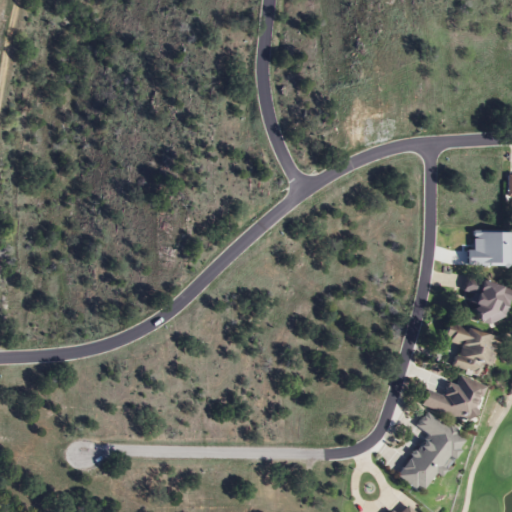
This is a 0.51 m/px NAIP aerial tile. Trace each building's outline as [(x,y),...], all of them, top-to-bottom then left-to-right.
[(511,175),(504,175),(503,201),(511,201),(511,175)] [(471,294),(466,319),(499,327),(508,288),(464,278),(461,292),(471,294)] [(494,339),(460,329),(459,335),(443,330),(440,341),(456,345),(450,366),(484,376),(494,339)] [(420,405),(465,424),(481,388),(449,375),(439,399),(425,393),(420,405)] [(462,440),(422,413),(412,428),(422,435),(394,477),(417,493),(431,472),(437,476),(462,440)]
